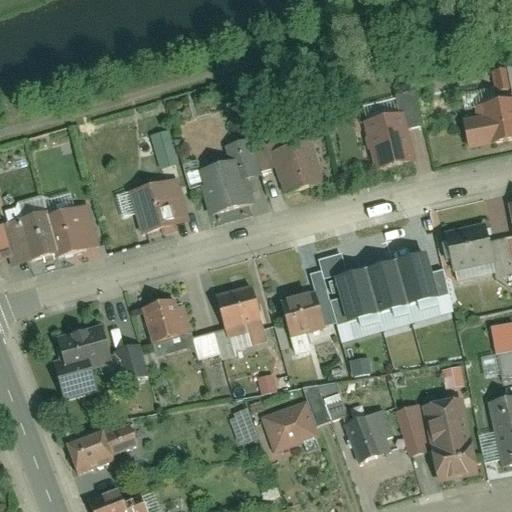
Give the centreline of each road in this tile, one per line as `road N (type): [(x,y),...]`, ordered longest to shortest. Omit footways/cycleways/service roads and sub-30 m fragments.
road 1 (residential): [(511,177),(0,311)]
road 2 (tertiary): [(0,359),(57,511)]
